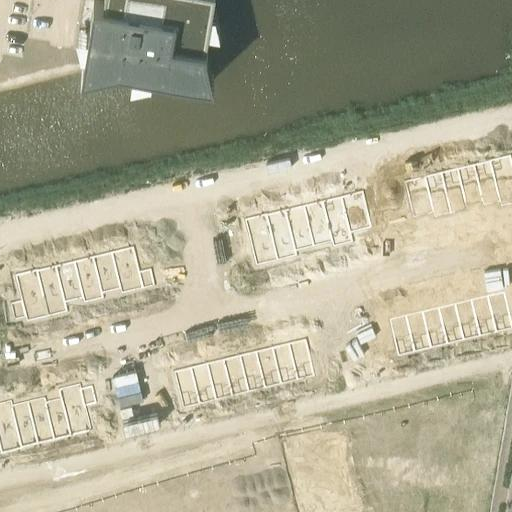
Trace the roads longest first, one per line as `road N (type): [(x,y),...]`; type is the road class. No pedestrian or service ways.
road 1 (residential): [(0,485),(511,356)]
road 2 (residential): [(511,119),(0,241)]
